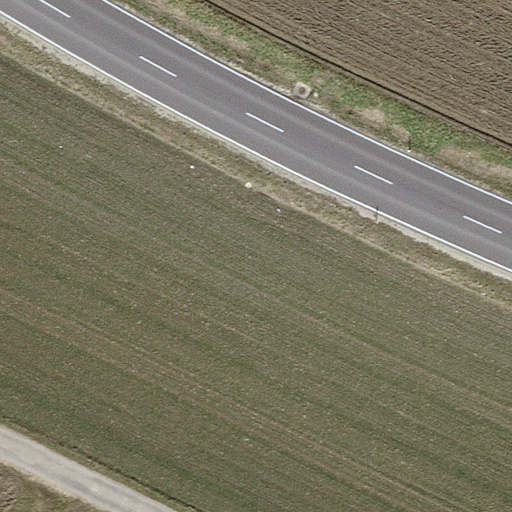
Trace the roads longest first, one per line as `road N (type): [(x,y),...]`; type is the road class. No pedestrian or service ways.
road 1 (primary): [(55,0),(312,154),(511,243)]
road 2 (track): [(150,511),(0,436)]
